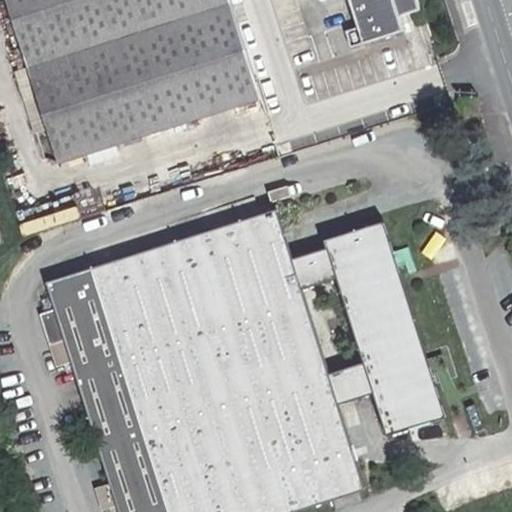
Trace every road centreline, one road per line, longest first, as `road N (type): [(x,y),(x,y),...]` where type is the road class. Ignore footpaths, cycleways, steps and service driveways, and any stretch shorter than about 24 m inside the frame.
road 1 (unknown): [(90,511),(26,311),(24,289),(35,276),(70,251),(305,171),(376,163),(428,177)]
road 2 (unknown): [(307,132),(62,206)]
road 3 (unknown): [(428,177),(511,406)]
road 4 (unknown): [(511,78),(307,132)]
road 5 (unknown): [(511,444),(365,511)]
road 6 (unknown): [(263,0),(307,132)]
